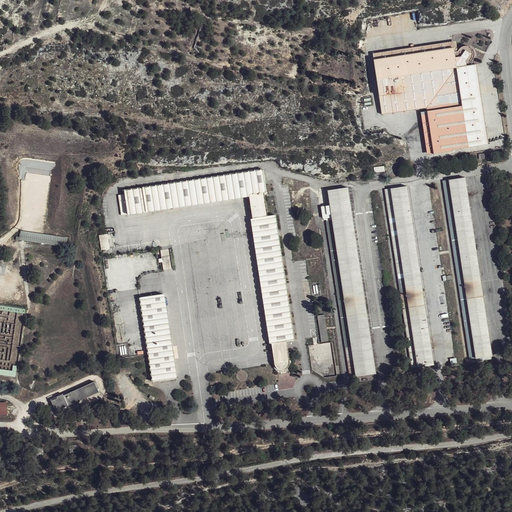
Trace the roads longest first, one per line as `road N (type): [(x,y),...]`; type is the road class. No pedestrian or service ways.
road 1 (unknown): [(202,425),(171,216),(113,222),(109,193),(120,183),(270,166),(308,387)]
road 2 (track): [(0,489),(67,469),(511,421)]
road 3 (unclassified): [(511,405),(0,432)]
road 4 (unclassified): [(6,511),(305,456),(511,435)]
road 5 (unknown): [(473,169),(503,406)]
road 6 (unknown): [(418,175),(442,411)]
road 7 (unknown): [(387,414),(361,186)]
